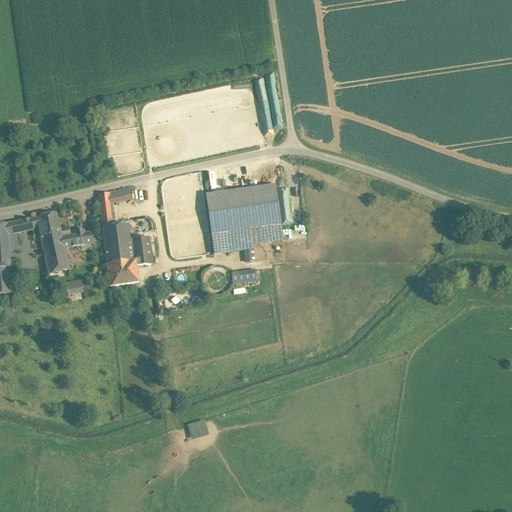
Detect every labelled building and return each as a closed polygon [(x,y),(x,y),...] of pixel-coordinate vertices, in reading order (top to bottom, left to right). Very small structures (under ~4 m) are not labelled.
[(254,81),(261,132),(270,130),(268,114),(278,112),(272,75),(264,76),(264,79),(254,81)] [(275,186),(205,196),(211,236),(280,226),(275,186)] [(131,189),(109,194),(110,205),(132,200),(131,189)] [(109,194),(98,196),(106,265),(136,260),(136,261),(151,259),(149,239),(130,241),(128,225),(112,227),(110,205),(109,194)] [(56,214),(36,218),(38,229),(42,245),(62,240),(61,238),(71,236),(70,232),(60,233),(56,214)] [(36,218),(30,220),(32,230),(38,229),(36,218)] [(21,222),(8,225),(9,243),(16,242),(16,234),(24,232),(21,222)] [(8,225),(0,225),(0,269),(6,269),(11,268),(9,252),(9,243),(8,225)] [(280,226),(211,236),(214,255),(253,250),(253,245),(282,241),(280,226)] [(71,236),(61,238),(62,240),(64,249),(93,244),(91,233),(71,236)] [(62,240),(42,245),(48,275),(68,270),(64,249),(62,240)] [(16,242),(9,243),(9,252),(17,252),(16,242)] [(136,260),(106,265),(109,288),(139,283),(136,267),(152,265),(151,259),(136,261),(136,260)] [(233,285),(258,283),(257,270),(232,272),(233,285)] [(81,282),(66,284),(68,295),(83,293),(81,282)] [(7,284),(0,284),(0,294),(8,294),(7,284)] [(205,420),(188,425),(193,440),(210,435),(205,420)]
